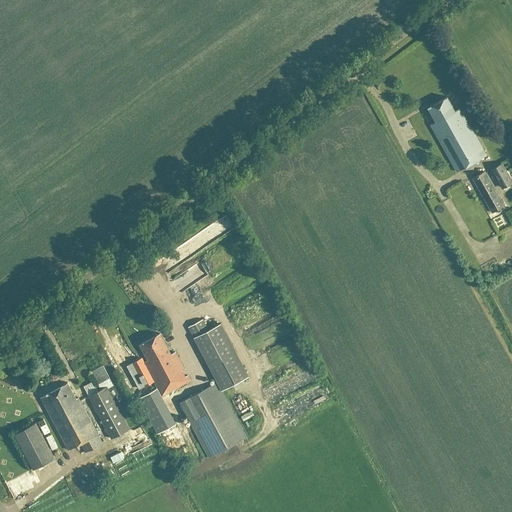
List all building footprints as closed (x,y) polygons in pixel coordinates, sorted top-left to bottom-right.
[(457,173),(486,157),(460,110),(455,113),(447,99),(428,109),(436,123),(431,126),(457,173)] [(491,170),(502,189),(511,183),(502,164),(491,170)] [(472,180),(492,214),(504,207),(484,173),(472,180)] [(203,276),(234,255),(226,243),(174,278),(179,285),(200,271),(203,276)] [(188,328),(222,391),(248,377),(220,324),(208,329),(202,320),(188,328)] [(145,363),(150,373),(149,373),(158,389),(137,400),(157,436),(174,426),(159,398),(189,383),(187,378),(184,379),(181,373),(184,372),(175,354),(170,356),(159,335),(139,345),(148,362),(145,363)] [(119,367),(125,364),(119,353),(113,356),(119,367)] [(145,363),(143,359),(131,365),(134,371),(130,374),(133,380),(136,379),(140,387),(148,384),(143,376),(149,373),(150,373),(145,363)] [(67,383),(40,397),(68,451),(80,444),(85,453),(102,444),(78,398),(76,399),(67,383)] [(216,383),(180,402),(209,458),(245,439),(216,383)] [(129,430),(124,421),(127,419),(119,404),(116,406),(113,399),(114,398),(117,403),(121,401),(118,395),(119,395),(114,385),(107,389),(106,387),(88,397),(111,439),(129,430)] [(244,419),(255,414),(253,410),(242,415),(244,419)] [(45,433),(51,431),(47,422),(41,424),(45,433)] [(35,423),(14,434),(33,470),(54,459),(35,423)] [(138,432),(140,440),(147,438),(145,430),(138,432)] [(52,431),(47,433),(52,450),(58,448),(52,431)] [(178,438),(169,443),(173,450),(182,445),(178,438)] [(42,471),(36,476),(41,483),(47,478),(42,471)] [(46,491),(55,510),(65,506),(56,486),(46,491)]
